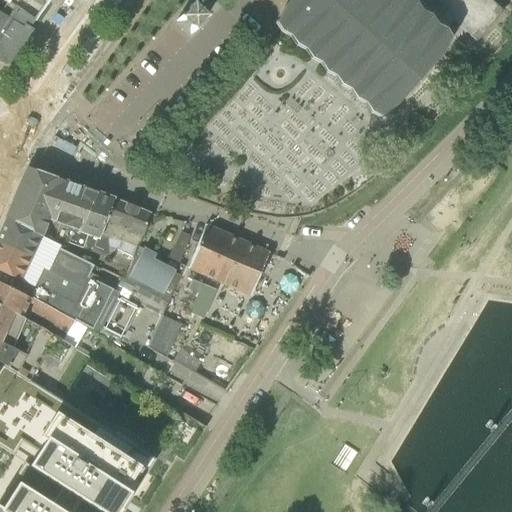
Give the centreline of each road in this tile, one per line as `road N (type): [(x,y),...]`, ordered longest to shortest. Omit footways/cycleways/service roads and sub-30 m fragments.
road 1 (residential): [(334,263),(12,139)]
road 2 (tertiary): [(12,139),(99,0)]
